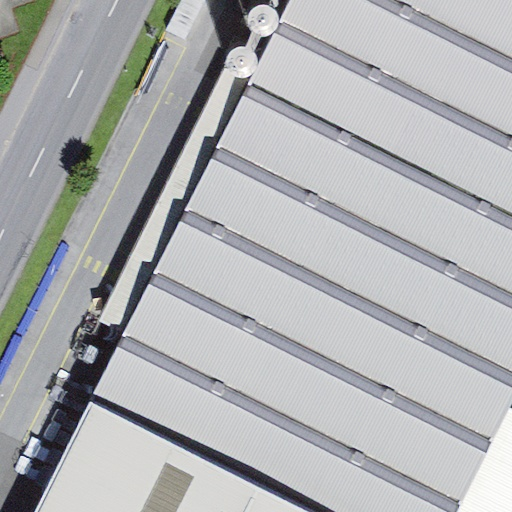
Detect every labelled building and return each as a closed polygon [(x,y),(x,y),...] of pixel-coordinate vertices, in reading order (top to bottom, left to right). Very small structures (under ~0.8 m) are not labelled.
[(128,343),(91,411),(290,511),(461,511),(509,412),(511,406),(511,0),(301,0),(241,118),(128,343)] [(293,4),(291,0),(269,0),(269,1),(268,5),(269,9),(271,12),(273,15),(277,17),(281,17),(285,17),(288,15),(291,12),(293,8),(293,4)] [(272,48),(271,42),(268,38),(264,35),(260,33),(254,33),(249,34),(245,37),(242,42),(240,47),(240,52),(242,57),(246,61),(251,64),(256,65),(262,64),(266,61),(270,58),(272,53),(272,48)] [(250,90),(249,85),(246,80),(242,77),(237,75),(232,75),(227,76),(223,79),(220,84),(218,89),(218,94),(220,99),(224,103),(229,106),(234,107),(240,106),(244,104),(248,100),(250,95),(250,90)] [(101,329),(128,343),(241,118),(214,104),(101,329)] [(290,511),(91,411),(39,511),(290,511)] [(511,511),(511,413),(509,412),(461,511),(511,511)]
